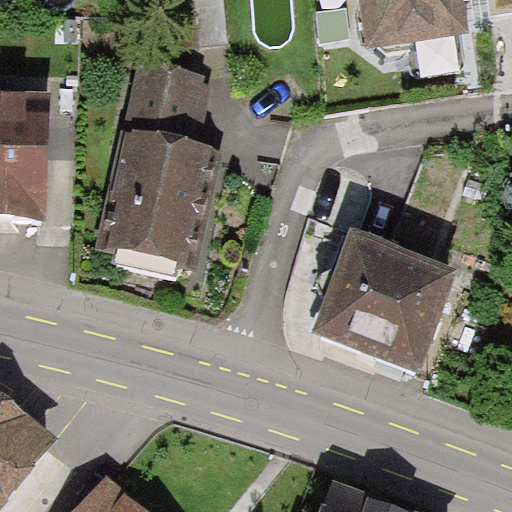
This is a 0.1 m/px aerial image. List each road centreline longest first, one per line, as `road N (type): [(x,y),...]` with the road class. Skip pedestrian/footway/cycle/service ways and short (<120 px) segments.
road 1 (residential): [(236,395),(308,156),(347,132),(511,110)]
road 2 (secondary): [(511,491),(236,395)]
road 3 (secondary): [(236,395),(0,333)]
